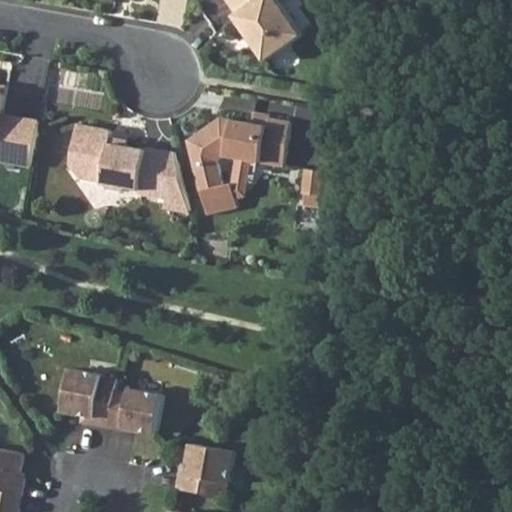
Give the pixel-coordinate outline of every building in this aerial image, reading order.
[(229,0),(240,14),(238,16),(269,60),(305,35),(280,0),(229,0)] [(0,160),(34,166),(42,122),(4,115),(9,87),(0,85),(0,160)] [(223,115),(191,139),(202,189),(203,189),(208,212),(239,206),(237,197),(234,182),(225,184),(220,162),(219,160),(226,152),(252,158),(284,165),(291,133),(290,133),(292,121),(271,116),(271,113),(255,110),(253,121),(223,115)] [(190,202),(178,152),(149,148),(149,150),(130,147),(112,145),(113,139),(114,134),(109,131),(80,126),(74,167),(84,181),(106,185),(111,190),(123,192),(129,188),(147,191),(146,195),(170,199),(190,202)] [(252,158),(226,152),(219,160),(220,162),(225,184),(234,182),(237,197),(247,195),(252,158)] [(311,207),(316,171),(299,169),(296,194),(297,194),(296,205),(311,207)] [(169,208),(192,212),(190,202),(170,199),(169,208)] [(73,368),(65,410),(92,415),(91,422),(126,429),(127,427),(143,429),(159,432),(166,394),(133,388),(132,392),(117,390),(119,378),(104,375),(105,373),(73,368)] [(180,488),(228,497),(231,482),(233,482),(239,450),(196,443),(191,469),(184,468),(180,488)] [(0,511),(19,511),(26,478),(20,477),(25,452),(0,447),(0,511)]
